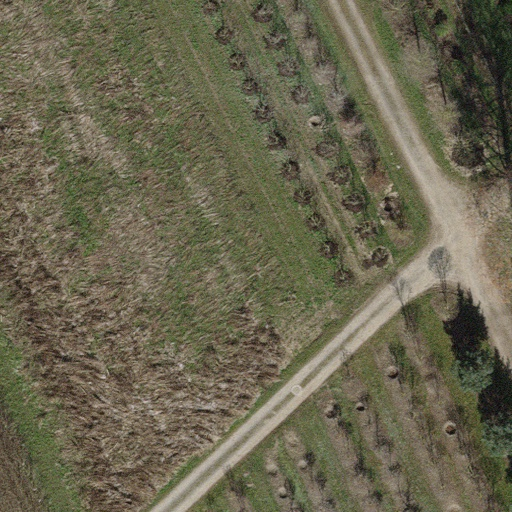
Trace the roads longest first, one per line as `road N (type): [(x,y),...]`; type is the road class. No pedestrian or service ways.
road 1 (track): [(511,192),(182,511)]
road 2 (track): [(342,0),(511,351)]
